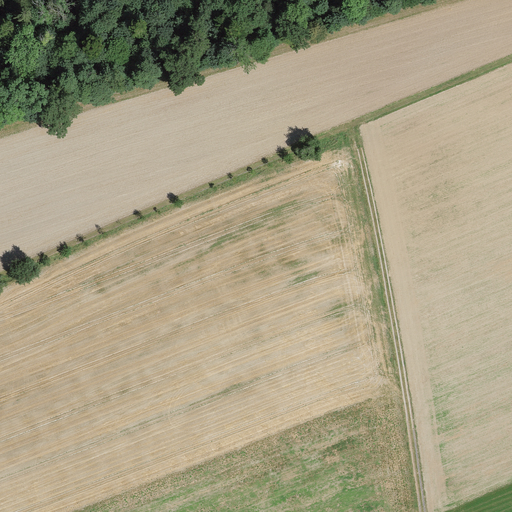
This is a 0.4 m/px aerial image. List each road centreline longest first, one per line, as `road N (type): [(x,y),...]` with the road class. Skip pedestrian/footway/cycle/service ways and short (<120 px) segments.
road 1 (track): [(354,121),(421,511)]
road 2 (track): [(511,55),(354,121)]
